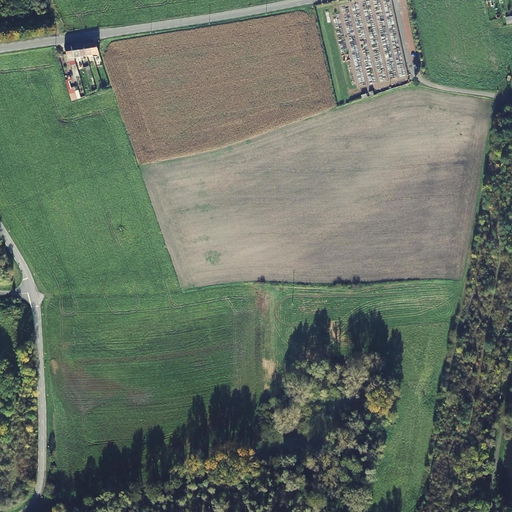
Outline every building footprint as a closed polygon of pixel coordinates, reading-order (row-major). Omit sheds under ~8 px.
[(93,55),(100,54),(96,43),(90,44),(93,55)] [(86,56),(93,55),(90,44),(83,45),(86,56)] [(80,57),(86,56),(83,45),(77,46),(80,57)] [(74,58),(80,57),(77,46),(70,47),(74,58)] [(67,60),(74,58),(70,47),(64,48),(67,60)] [(66,82),(71,101),(81,98),(78,90),(76,91),(74,87),(71,88),(69,81),(66,82)]
